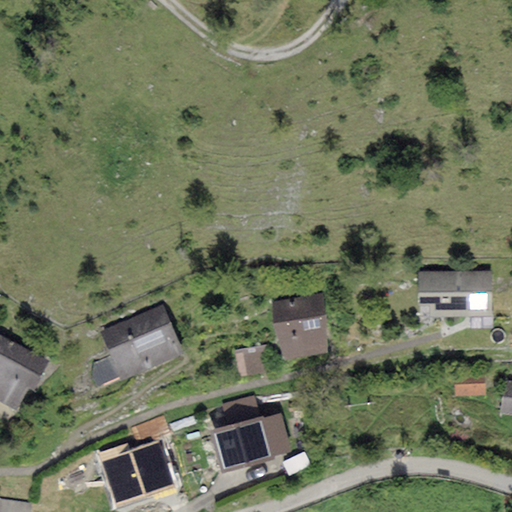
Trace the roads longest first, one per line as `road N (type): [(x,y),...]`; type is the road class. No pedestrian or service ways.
road 1 (residential): [(511,486),(440,468),(388,468),(260,511)]
road 2 (track): [(164,0),(217,43),(263,55),(305,42),(337,0)]
